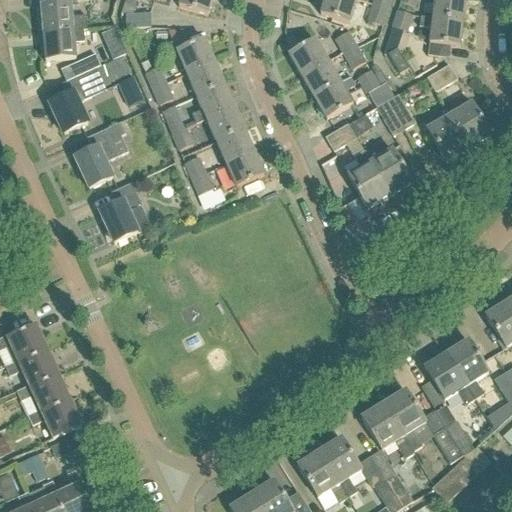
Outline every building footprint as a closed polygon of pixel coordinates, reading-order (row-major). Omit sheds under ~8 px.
[(207,17),(211,0),(178,0),(176,8),(207,17)] [(345,27),(352,3),(343,0),(321,0),(316,17),(345,27)] [(375,0),(373,9),(389,14),(393,0),(375,0)] [(416,11),(419,0),(402,0),(400,6),(416,11)] [(461,25),(464,0),(463,0),(433,0),(431,21),(461,25)] [(74,20),(74,22),(72,22),(70,7),(43,9),(45,37),(73,35),(82,34),(82,33),(87,33),(86,19),(74,20)] [(383,31),(389,14),(373,9),(368,26),(383,31)] [(401,34),(403,35),(408,37),(413,20),(397,15),(392,32),(401,34)] [(127,32),(151,32),(151,18),(126,18),(127,32)] [(427,47),(458,51),(461,25),(421,21),(420,31),(429,32),(427,47)] [(169,33),(187,75),(214,63),(204,41),(193,46),(187,32),(169,33)] [(73,35),(45,37),(47,62),(75,60),(74,45),(83,44),(82,34),(73,35)] [(354,45),(348,34),(333,43),(340,54),(354,45)] [(323,64),(310,42),(284,58),(297,79),(323,64)] [(365,65),(354,45),(340,54),(341,57),(350,73),(365,65)] [(408,49),(400,54),(405,62),(413,58),(408,49)] [(397,77),(406,71),(395,53),(386,59),(397,77)] [(60,74),(65,84),(95,70),(96,72),(101,70),(95,58),(60,74)] [(197,97),(223,86),(214,63),(187,75),(197,97)] [(297,79),(310,101),(336,85),(323,64),(297,79)] [(95,70),(65,84),(63,85),(69,98),(52,105),(66,135),(89,125),(80,105),(106,93),(96,72),(95,70)] [(436,97),(458,84),(449,70),(428,83),(436,97)] [(151,90),(166,84),(160,72),(145,78),(151,90)] [(385,104),(394,99),(379,72),(359,83),(368,98),(369,97),(376,110),(385,104)] [(121,113),(131,110),(120,78),(111,81),(121,113)] [(133,80),(126,83),(136,104),(143,101),(133,80)] [(336,85),(310,101),(322,123),(349,107),(343,97),(355,90),(350,80),(337,88),(336,85)] [(166,84),(151,90),(159,110),(175,103),(166,84)] [(195,125),(206,120),(233,108),(223,86),(197,97),(202,111),(192,116),(193,119),(195,125)] [(385,104),(403,136),(416,128),(399,99),(396,101),(394,99),(385,104)] [(394,141),(403,136),(385,104),(376,110),(394,141)] [(447,119),(466,153),(488,140),(469,106),(447,119)] [(206,120),(216,143),(243,131),(233,108),(206,120)] [(128,126),(161,201),(178,194),(145,119),(128,126)] [(443,166),(466,153),(447,119),(424,132),(443,166)] [(180,120),(166,126),(170,136),(184,130),(180,120)] [(90,190),(115,179),(109,165),(128,156),(121,140),(127,137),(121,124),(85,141),(91,153),(77,159),(90,190)] [(184,130),(170,136),(179,155),(195,148),(186,129),(184,130)] [(334,157),(357,143),(348,129),(326,142),(334,157)] [(226,165),(253,154),(243,131),(216,143),(226,165)] [(223,180),(216,146),(206,149),(214,182),(223,180)] [(363,158),(387,199),(409,186),(389,152),(377,159),(373,152),(363,158)] [(253,154),(226,165),(235,188),(262,176),(253,154)] [(364,212),(387,199),(363,158),(356,162),(360,169),(344,178),(364,212)] [(190,181),(205,174),(200,162),(184,169),(190,181)] [(205,174),(190,181),(198,201),(205,214),(224,204),(219,194),(215,196),(214,194),(205,174)] [(150,229),(141,209),(143,208),(133,186),(110,196),(115,208),(101,214),(115,245),(150,229)] [(511,316),(505,305),(483,319),(503,353),(511,347),(511,316)] [(17,366),(47,353),(35,328),(8,341),(7,339),(0,341),(0,353),(10,349),(16,364),(17,366)] [(466,343),(444,357),(472,404),(483,397),(475,385),(487,378),(466,343)] [(29,392),(59,378),(47,353),(17,366),(16,364),(5,369),(10,380),(21,374),(28,389),(29,392)] [(472,404),(444,357),(422,371),(430,384),(431,386),(443,405),(457,396),(465,409),(472,404)] [(28,389),(17,394),(28,420),(40,414),(41,418),(71,404),(59,378),(29,392),(28,389)] [(511,412),(511,388),(505,378),(494,384),(511,412)] [(411,434),(424,426),(450,469),(461,462),(444,433),(434,416),(422,423),(402,393),(381,407),(411,456),(421,450),(411,434)] [(41,418),(40,414),(28,420),(33,430),(45,425),(53,442),(82,429),(71,404),(41,418)] [(405,464),(412,459),(411,456),(381,407),(360,421),(381,454),(394,445),(405,464)] [(464,461),(465,460),(474,453),(457,425),(444,433),(461,462),(463,461),(464,461)] [(511,451),(511,432),(511,431),(501,440),(511,451)] [(0,459),(12,455),(5,440),(0,441),(0,459)] [(318,455),(348,501),(357,495),(348,481),(360,473),(340,441),(318,455)] [(77,442),(65,447),(70,459),(82,453),(77,442)] [(479,477),(485,472),(488,469),(475,452),(474,453),(465,460),(479,477)] [(338,508),(348,501),(318,455),(296,469),(316,501),(328,493),(338,508)] [(22,466),(28,479),(43,471),(37,458),(22,466)] [(469,484),(479,477),(465,460),(464,461),(455,468),(469,484)] [(459,492),(469,484),(455,468),(446,475),(459,492)] [(54,498),(60,511),(92,511),(80,486),(82,485),(77,474),(67,478),(72,490),(57,496),(54,498)] [(450,500),(459,492),(446,475),(436,483),(450,500)] [(7,478),(0,481),(0,499),(3,507),(17,501),(7,478)] [(385,485),(401,511),(404,511),(413,506),(396,478),(385,485)] [(251,496),(261,511),(290,511),(272,483),(251,496)] [(440,508),(450,500),(436,483),(427,491),(440,508)] [(60,511),(54,498),(57,496),(52,484),(42,489),(47,501),(32,508),(29,510),(29,511),(60,511)] [(387,511),(386,511),(401,511),(385,485),(374,492),(387,511)] [(228,511),(261,511),(251,496),(228,510),(228,511)] [(29,511),(29,510),(32,508),(26,497),(17,501),(22,511),(29,511)]
